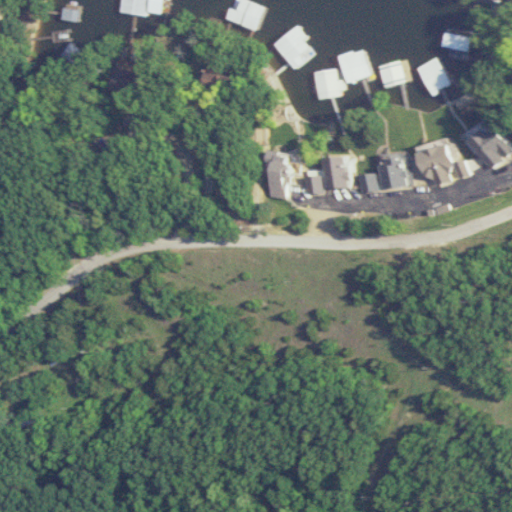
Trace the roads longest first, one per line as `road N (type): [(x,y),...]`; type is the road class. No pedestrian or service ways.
road 1 (residential): [(511,215),(451,239),(398,248),(133,252),(97,264),(0,342)]
road 2 (residential): [(511,176),(430,198),(316,201)]
